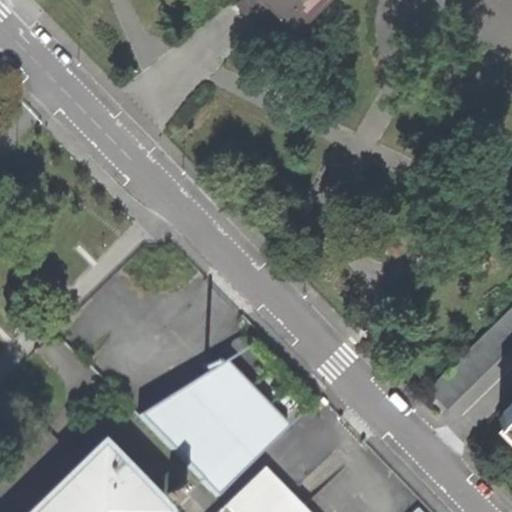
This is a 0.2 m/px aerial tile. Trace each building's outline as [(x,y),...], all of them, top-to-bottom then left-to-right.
[(266,0),(270,4),(296,31),(313,14),(319,8),(327,0),(266,0)] [(445,408),(511,343),(511,303),(425,388),(445,408)] [(212,493),(252,454),(177,376),(137,414),(212,493)] [(511,401),(502,412),(511,422),(511,401)] [(161,511),(101,450),(36,511),(161,511)] [(187,511),(306,511),(266,469),(220,511),(209,511),(188,489),(187,490),(180,482),(168,492),(187,511)]
